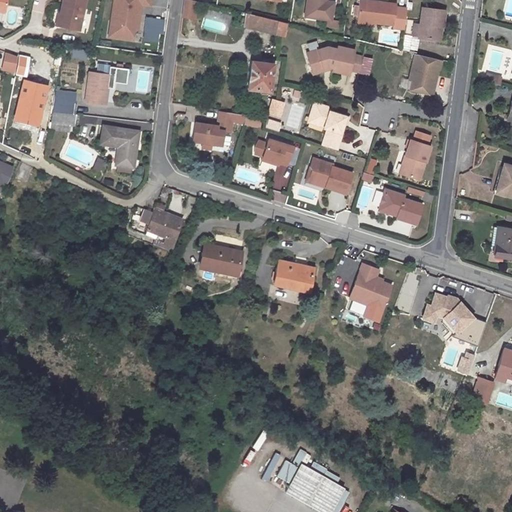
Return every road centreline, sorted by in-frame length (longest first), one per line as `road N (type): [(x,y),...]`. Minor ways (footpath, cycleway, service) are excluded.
road 1 (residential): [(156,175),(435,262)]
road 2 (residential): [(0,145),(113,199),(138,199),(156,175)]
road 3 (residential): [(156,175),(176,0)]
road 4 (residential): [(452,121),(435,262)]
road 5 (residential): [(469,0),(452,121)]
